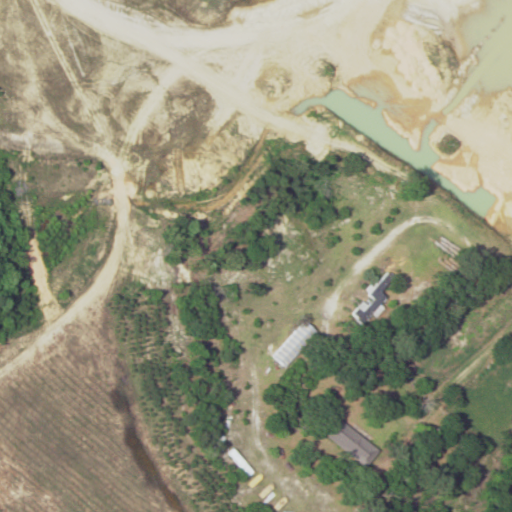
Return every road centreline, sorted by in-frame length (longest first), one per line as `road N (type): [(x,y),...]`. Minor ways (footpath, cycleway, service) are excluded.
road 1 (residential): [(511,275),(162,0)]
road 2 (residential): [(511,334),(423,417)]
